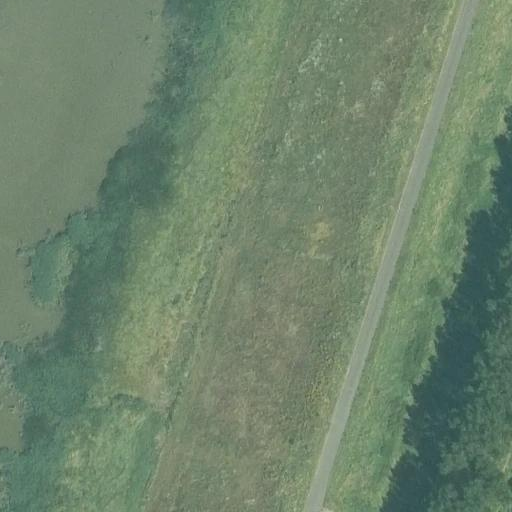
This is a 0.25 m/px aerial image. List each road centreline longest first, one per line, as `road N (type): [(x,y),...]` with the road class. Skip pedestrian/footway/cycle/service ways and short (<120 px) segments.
road 1 (unclassified): [(317,511),(479,0)]
road 2 (unclassified): [(448,511),(511,316)]
